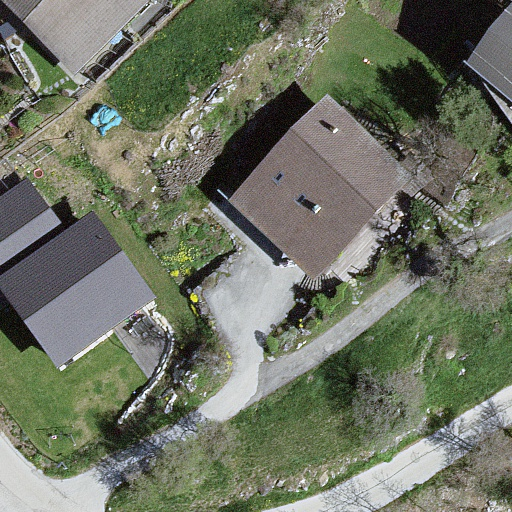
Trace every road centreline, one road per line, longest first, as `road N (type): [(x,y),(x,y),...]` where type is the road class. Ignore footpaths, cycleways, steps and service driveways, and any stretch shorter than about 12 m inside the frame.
road 1 (unclassified): [(54,511),(267,390),(511,226)]
road 2 (unclassified): [(511,412),(346,511)]
